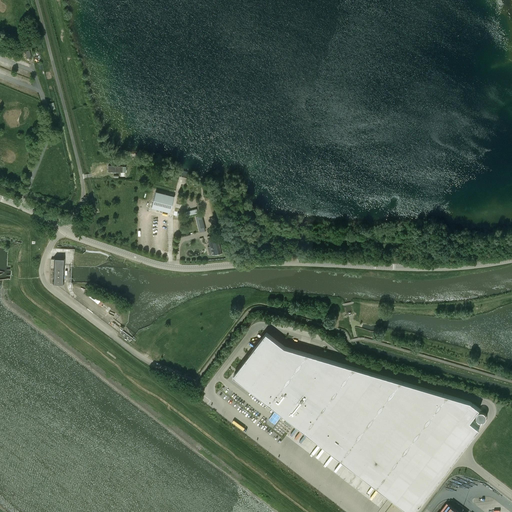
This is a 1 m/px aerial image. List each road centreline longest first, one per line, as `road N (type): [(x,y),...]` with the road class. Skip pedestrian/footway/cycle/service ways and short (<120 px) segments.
road 1 (unclassified): [(62,228),(177,267),(451,267),(511,259)]
road 2 (unclassified): [(194,382),(131,351),(46,287),(45,254),(62,228)]
road 3 (track): [(362,511),(194,382)]
